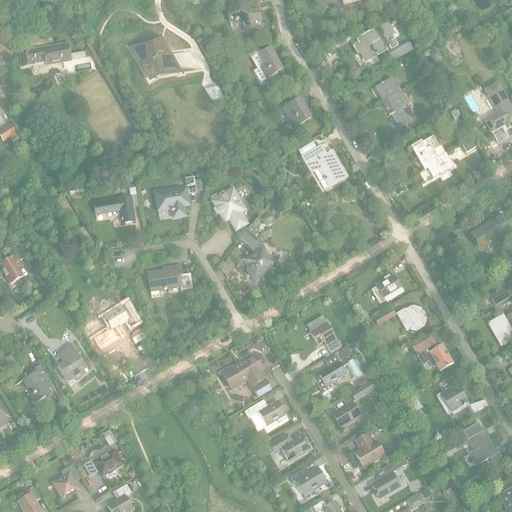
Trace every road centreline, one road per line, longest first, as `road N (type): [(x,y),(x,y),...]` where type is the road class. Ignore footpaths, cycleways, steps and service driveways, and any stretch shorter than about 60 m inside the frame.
road 1 (residential): [(242,330),(0,475)]
road 2 (residential): [(401,235),(289,42),(277,0)]
road 3 (residential): [(401,235),(511,431)]
road 4 (residential): [(401,235),(242,330)]
road 5 (residential): [(242,330),(193,247),(138,250),(120,264)]
road 6 (residential): [(363,511),(283,372)]
road 7 (residential): [(511,168),(401,235)]
